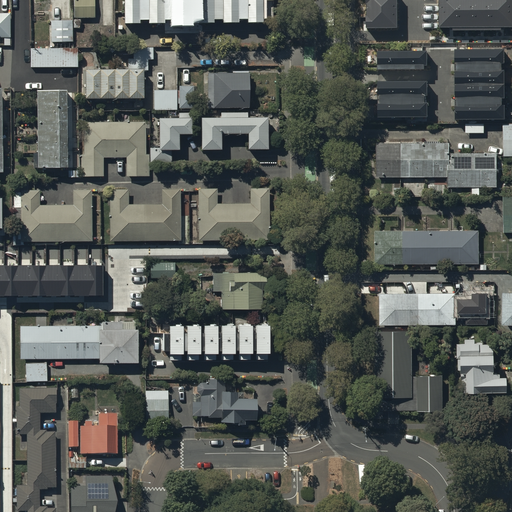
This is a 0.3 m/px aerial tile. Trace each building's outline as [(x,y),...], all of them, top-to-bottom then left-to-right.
[(0,0),(0,38),(4,39),(4,45),(11,45),(11,14),(0,14),(0,0)] [(74,0),(74,19),(95,19),(95,0),(97,0),(96,0),(74,0)] [(123,0),(124,26),(139,26),(139,22),(148,22),(148,26),(164,26),(164,22),(172,22),(172,26),(188,26),(188,22),(197,22),(197,26),(213,26),(213,22),(222,22),(222,25),(238,25),(238,22),(246,22),(246,25),(262,25),(262,21),(265,22),(265,2),(268,2),(267,0),(123,0)] [(365,0),(366,28),(397,28),(396,0),(365,0)] [(511,0),(438,0),(439,27),(452,27),(452,30),(501,30),(501,27),(511,26),(511,0)] [(73,20),(51,20),(52,42),(73,41),(73,20)] [(503,46),(454,46),(454,118),(503,118),(503,46)] [(32,49),(31,49),(31,69),(78,69),(78,49),(32,49)] [(128,72),(87,71),(86,100),(144,101),(145,71),(148,71),(148,60),(153,60),(153,49),(128,49),(128,72)] [(378,52),(378,70),(423,69),(423,65),(427,65),(426,51),(378,52)] [(232,74),(207,74),(207,109),(249,109),(249,74),(248,74),(248,72),(232,72),(232,74)] [(427,81),(377,82),(378,117),(427,117),(427,81)] [(194,86),(180,86),(180,110),(194,110),(194,86)] [(67,91),(38,91),(38,107),(38,123),(38,137),(38,153),(38,168),(67,168),(67,91)] [(177,91),(154,91),(154,111),(177,111),(177,91)] [(179,120),(158,120),(158,149),(150,149),(150,163),(171,163),(171,152),(178,152),(178,150),(180,150),(180,143),(178,143),(179,136),(191,136),(191,120),(189,120),(189,114),(179,114),(179,120)] [(220,120),(200,120),(200,152),(221,152),(221,149),(222,149),(222,142),(221,142),(221,136),(225,136),(225,137),(228,137),(228,136),(237,136),(237,137),(240,137),(240,136),(247,136),(247,151),(267,151),(267,120),(266,120),(266,118),(263,118),(263,120),(247,120),(247,114),(220,114),(220,120)] [(81,156),(81,177),(104,178),(104,159),(127,159),(127,177),(149,177),(149,155),(146,155),(146,122),(85,121),(85,156),(81,156)] [(467,125),(465,125),(465,134),(484,134),(484,125),(483,125),(483,124),(467,124),(467,125)] [(511,124),(502,124),(503,157),(511,156),(511,124)] [(425,144),(376,144),(376,179),(400,179),(447,179),(448,188),(496,188),(496,154),(449,154),(449,144),(440,144),(440,142),(425,142),(425,144)] [(128,190),(109,190),(109,192),(110,241),(181,240),(181,191),(180,189),(162,189),(163,204),(128,205),(128,190)] [(217,189),(198,189),(198,191),(198,242),(269,241),(269,189),(251,189),(251,204),(217,204),(217,189)] [(92,192),(92,190),(73,190),(73,206),(40,206),(40,191),(21,191),(21,193),(14,193),(14,207),(12,207),(13,225),(23,225),(24,242),(92,242),(92,192)] [(511,198),(503,198),(503,233),(511,232),(511,198)] [(390,232),(375,232),(375,265),(478,265),(478,231),(390,232)] [(12,233),(4,234),(4,262),(12,262),(12,233)] [(175,263),(152,263),(152,279),(175,278),(175,263)] [(0,295),(104,295),(104,266),(102,266),(88,266),(75,266),(60,266),(47,266),(33,266),(18,266),(4,267),(0,266),(0,295)] [(261,311),(261,291),(267,291),(267,279),(265,279),(265,274),(212,274),(212,292),(221,292),(221,311),(261,311)] [(471,299),(457,299),(457,314),(466,314),(466,324),(486,324),(486,293),(471,293),(471,299)] [(408,294),(379,294),(379,326),(455,326),(455,294),(454,294),(408,294)] [(511,294),(502,294),(502,328),(511,327),(511,294)] [(79,303),(67,303),(67,313),(92,313),(92,306),(79,306),(79,303)] [(99,326),(21,326),(21,360),(100,360),(100,364),(139,364),(139,331),(135,331),(135,323),(99,323),(99,326)] [(254,361),(268,361),(268,324),(261,324),(261,326),(249,326),(249,324),(243,324),(243,326),(232,326),(232,324),(226,324),(226,326),(215,326),(215,324),(209,324),(209,326),(198,326),(198,324),(192,324),(192,326),(180,326),(180,324),(175,324),(175,326),(162,326),(162,335),(162,353),(168,353),(168,361),(181,361),(181,356),(182,356),(182,353),(185,353),(185,361),(198,361),(198,356),(199,356),(199,353),(203,353),(203,361),(215,361),(215,356),(217,356),(217,353),(220,353),(220,361),(232,361),(232,356),(233,356),(233,353),(237,353),(237,361),(249,361),(249,356),(251,356),(251,352),(254,352),(254,361)] [(442,409),(442,377),(412,377),(412,333),(375,333),(375,411),(416,411),(416,413),(442,413),(442,409)] [(465,345),(457,345),(457,359),(458,359),(458,363),(460,363),(460,376),(466,376),(466,396),(481,396),(481,394),(506,394),(506,380),(499,380),(499,376),(494,376),(494,343),(477,343),(477,345),(475,345),(475,341),(465,341),(465,345)] [(47,382),(47,362),(26,363),(27,382),(47,382)] [(197,393),(199,394),(192,394),(192,417),(208,417),(208,419),(220,419),(220,425),(237,425),(237,427),(244,427),(244,421),(255,421),(255,400),(243,400),(243,392),(232,392),(231,379),(209,379),(208,383),(200,383),(196,387),(197,393)] [(56,511),(56,510),(48,510),(48,508),(40,508),(40,491),(48,491),(48,490),(56,490),(56,434),(46,434),(46,432),(40,432),(40,415),(55,415),(55,401),(57,401),(57,390),(20,390),(20,409),(17,409),(17,436),(27,436),(27,487),(17,487),(17,511),(56,511)] [(169,392),(147,392),(147,422),(170,422),(169,392)] [(80,428),(80,456),(115,456),(115,448),(117,448),(117,416),(98,416),(98,428),(92,428),(92,423),(85,423),(85,428),(80,428)] [(78,423),(68,423),(68,449),(78,449),(78,423)] [(111,475),(85,475),(85,485),(70,485),(70,511),(115,511),(117,501),(111,475)]
